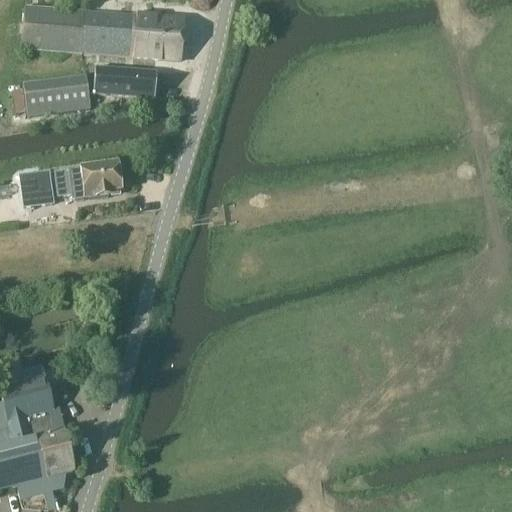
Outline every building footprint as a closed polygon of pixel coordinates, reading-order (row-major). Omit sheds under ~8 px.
[(85,14),(24,9),(20,52),(82,56),(82,55),(188,63),(191,21),(140,17),(140,19),(85,15),(85,14)] [(156,74),(95,69),(93,97),(155,102),(156,74)] [(23,90),(27,122),(89,113),(85,81),(23,90)] [(117,165),(53,174),(57,199),(70,197),(71,202),(82,200),(82,202),(121,194),(117,165)] [(21,195),(53,191),(51,175),(19,180),(21,195)] [(53,191),(21,195),(22,206),(23,209),(23,210),(55,206),(53,191)] [(43,384),(0,395),(4,407),(7,419),(49,408),(43,384)] [(0,490),(16,487),(20,501),(63,490),(66,475),(74,473),(64,433),(32,441),(26,420),(8,424),(7,419),(4,407),(0,408),(0,490)]
